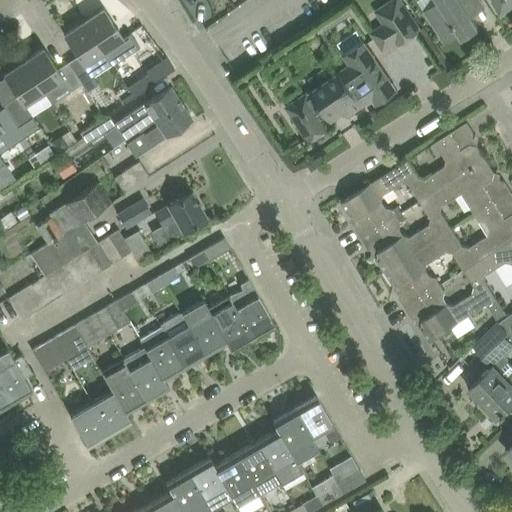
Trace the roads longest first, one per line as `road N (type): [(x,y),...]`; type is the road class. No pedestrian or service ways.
road 1 (residential): [(43,511),(307,350)]
road 2 (residential): [(420,430),(362,322),(277,201)]
road 3 (residential): [(277,201),(195,65),(140,0)]
road 4 (residential): [(481,74),(277,201)]
road 5 (residential): [(307,350),(238,224),(277,201)]
road 6 (residential): [(420,430),(383,452),(367,450),(307,350)]
